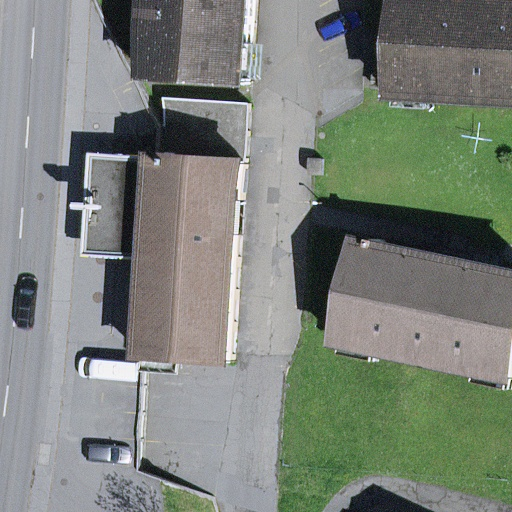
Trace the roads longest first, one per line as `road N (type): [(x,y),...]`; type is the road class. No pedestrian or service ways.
road 1 (residential): [(253,511),(279,0)]
road 2 (primary): [(32,0),(0,450)]
